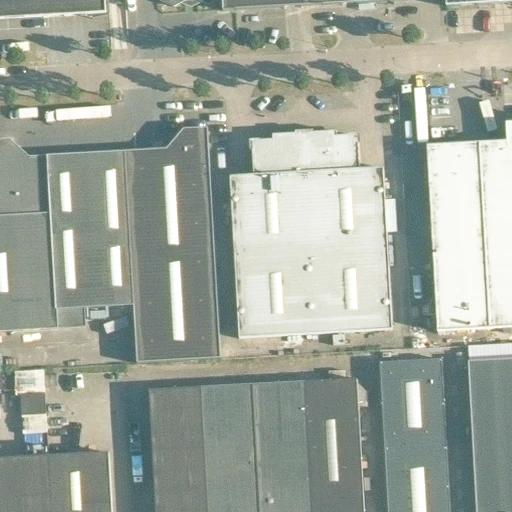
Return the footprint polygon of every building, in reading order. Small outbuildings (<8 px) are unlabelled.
[(0,0),(0,20),(107,14),(105,0),(0,0)] [(186,1),(196,1),(209,6),(219,0),(221,0),(222,11),(287,8),(286,0),(160,0),(160,2),(174,7),(186,1)] [(167,150),(125,152),(134,306),(137,364),(221,359),(208,129),(184,130),(167,150)] [(337,137),(336,133),(314,134),(314,139),(305,139),(319,333),(392,329),(383,169),(359,170),(358,136),(337,137)] [(296,140),(296,135),(273,136),(273,141),(252,142),(254,176),(230,177),(239,338),(319,333),(305,139),(296,140)] [(0,140),(0,332),(59,329),(58,310),(134,306),(125,152),(29,158),(9,140),(0,140)] [(511,161),(508,162),(507,143),(427,146),(428,166),(437,332),(511,327),(511,161)] [(511,511),(511,360),(468,362),(476,511),(511,511)] [(442,362),(380,365),(388,511),(450,511),(447,448),(442,362)] [(311,511),(364,511),(357,380),(305,383),(311,511)] [(311,511),(305,383),(254,385),(260,511),(311,511)] [(208,511),(260,511),(254,385),(202,388),(208,511)] [(208,511),(202,388),(149,391),(156,511),(208,511)] [(51,511),(112,511),(109,453),(49,456),(51,511)] [(0,511),(51,511),(49,456),(0,458),(0,511)]
